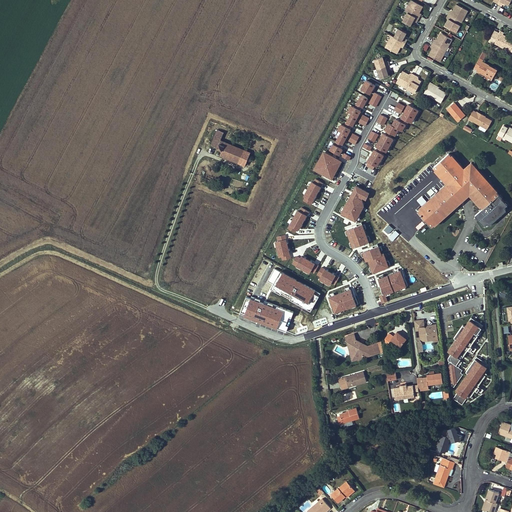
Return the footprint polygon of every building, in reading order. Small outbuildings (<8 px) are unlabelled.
[(410,25),(412,22),(413,21),(414,22),(416,22),(420,15),(418,14),(419,12),(423,6),(411,0),(410,0),(406,9),(409,10),(407,13),(402,21),(410,25)] [(456,33),(468,11),(456,4),(453,11),(452,12),(450,11),(447,18),(448,19),(448,20),(444,26),(456,33)] [(397,53),(400,47),(401,45),(403,46),(407,39),(406,38),(404,37),(405,35),(406,32),(399,28),(394,37),(393,40),(390,38),(385,47),(397,53)] [(494,43),(510,52),(511,51),(511,47),(511,39),(509,38),(508,39),(506,38),(506,37),(503,35),(504,33),(500,31),(499,33),(496,38),(494,43)] [(441,33),(437,39),(436,41),(434,40),(431,45),(431,46),(432,47),(433,47),(432,49),(429,55),(440,61),(452,39),(441,33)] [(389,76),(388,72),(387,70),(389,70),(391,69),(388,61),(386,62),(384,62),(384,60),(383,57),(374,59),(380,78),(389,76)] [(492,78),(493,78),(497,70),(482,62),(483,60),(479,58),(474,68),(477,70),(476,71),(484,75),(485,74),(492,78)] [(396,83),(415,93),(421,81),(418,80),(417,79),(418,77),(411,73),(410,75),(409,75),(402,71),(396,83)] [(446,93),(438,89),(432,86),(433,84),(430,82),(426,89),(430,91),(427,95),(441,102),(446,93)] [(447,109),(458,122),(465,115),(454,102),(447,109)] [(484,118),(485,117),(485,116),(476,111),(476,112),(473,110),(468,119),(487,129),(491,121),(486,118),(486,119),(484,118)] [(511,130),(507,128),(503,125),(498,135),(511,142),(511,130)] [(218,130),(214,138),(220,141),(224,132),(218,130)] [(220,155),(239,163),(244,150),(220,140),(220,141),(214,138),(211,145),(217,148),(222,150),(220,155)] [(368,161),(376,166),(382,154),(374,150),(368,161)] [(462,201),(461,200),(460,198),(467,191),(468,193),(478,204),(479,203),(483,208),(499,195),(494,190),(495,189),(493,187),(492,188),(487,182),(488,181),(484,177),(483,178),(479,173),(480,172),(478,170),(470,176),(464,169),(462,167),(461,167),(449,153),(434,167),(446,181),(445,182),(448,185),(418,211),(424,218),(431,226),(449,210),(459,202),(460,203),(462,201)] [(471,163),(464,169),(470,176),(478,170),(471,163)] [(358,181),(366,185),(369,178),(361,174),(358,181)] [(467,191),(460,198),(461,200),(468,193),(467,191)] [(401,222),(404,225),(410,220),(407,217),(401,222)] [(366,233),(358,236),(362,243),(370,240),(366,233)] [(339,273),(346,279),(352,274),(345,267),(339,273)] [(401,271),(379,278),(384,293),(406,286),(401,271)] [(334,312),(356,304),(351,289),(329,296),(334,312)] [(245,298),(244,308),(264,310),(265,299),(245,298)] [(510,318),(511,322),(511,303),(502,305),(504,319),(510,318)] [(300,321),(297,311),(283,316),(282,314),(277,315),(280,325),(285,324),(286,326),(300,321)] [(477,333),(481,325),(468,317),(464,324),(462,322),(446,349),(458,356),(473,331),(477,333)] [(416,331),(419,330),(422,333),(421,335),(423,338),(430,337),(432,339),(435,341),(438,340),(436,329),(429,325),(428,325),(426,327),(424,327),(423,319),(414,320),(416,331)] [(423,340),(432,339),(430,337),(423,338),(421,335),(422,333),(419,330),(420,338),(423,340)] [(397,332),(393,336),(389,333),(385,338),(386,342),(388,343),(391,340),(400,346),(406,338),(397,332)] [(359,341),(356,342),(354,334),(345,337),(348,345),(353,343),(354,349),(352,353),(361,359),(363,355),(367,356),(376,353),(373,344),(368,346),(364,344),(362,346),(360,344),(360,342),(359,341)] [(360,361),(361,359),(352,353),(354,349),(353,343),(348,345),(352,360),(357,359),(360,361)] [(447,358),(455,365),(460,359),(452,352),(447,358)] [(474,357),(455,390),(457,391),(453,398),(463,404),(486,364),(474,357)] [(363,371),(339,379),(342,389),(349,387),(348,386),(355,384),(356,385),(366,382),(363,371)] [(396,379),(396,371),(386,373),(387,380),(396,379)] [(427,377),(422,377),(423,390),(429,389),(428,384),(443,382),(441,372),(427,375),(427,377)] [(413,385),(407,386),(407,384),(400,385),(400,387),(394,387),(395,399),(403,398),(403,396),(407,395),(407,398),(415,397),(414,396),(419,395),(419,391),(418,385),(414,385),(413,385)] [(353,392),(344,396),(346,401),(355,397),(353,392)] [(356,408),(349,410),(349,411),(347,412),(340,414),(342,423),(352,420),(359,418),(356,408)] [(502,422),(498,433),(511,438),(511,429),(510,429),(511,425),(502,422)] [(447,428),(450,442),(461,439),(460,434),(457,434),(455,426),(447,428)] [(440,434),(435,449),(445,452),(450,437),(440,434)] [(494,451),(497,453),(497,454),(495,458),(507,462),(510,452),(496,447),(494,451)] [(448,474),(450,468),(452,469),(455,462),(443,458),(441,462),(440,465),(438,472),(435,479),(445,483),(448,474)] [(345,496),(344,495),(352,488),(347,481),(332,493),(338,501),(345,496)] [(345,496),(346,497),(354,490),(352,488),(344,495),(345,496)] [(493,511),(497,503),(495,502),(499,492),(489,489),(485,499),(488,500),(485,510),(489,511),(493,511)] [(308,511),(322,511),(329,506),(322,498),(307,511),(308,511)]
